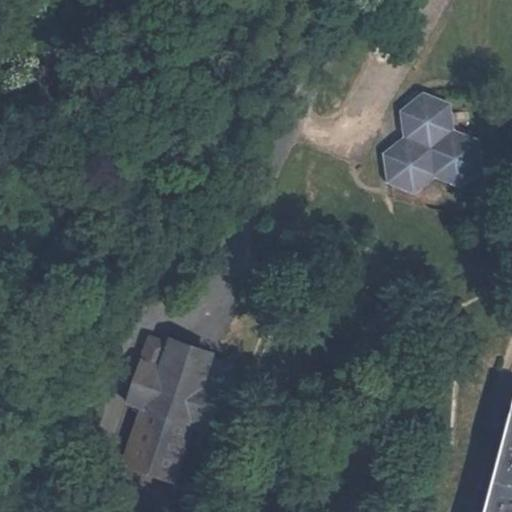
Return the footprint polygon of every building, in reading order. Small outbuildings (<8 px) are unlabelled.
[(419,189),(427,183),(439,173),(457,179),(464,182),(486,165),(480,140),(471,136),(454,128),(451,108),(450,102),(427,90),(407,107),(413,114),(412,116),(409,119),(410,134),(390,150),(394,179),(419,189)] [(454,128),(471,136),(474,130),(461,124),(461,119),(472,118),(470,107),(451,108),(454,128)] [(439,173),(427,183),(438,198),(447,191),(441,182),(444,181),(455,186),(457,179),(439,173)] [(167,343),(149,336),(127,401),(142,407),(124,458),(172,475),(190,424),(207,429),(229,364),(210,357),(210,354),(168,340),(167,343)] [(494,477),(511,481),(511,408),(509,419),(494,477)] [(511,511),(511,481),(494,477),(484,511),(511,511)]
